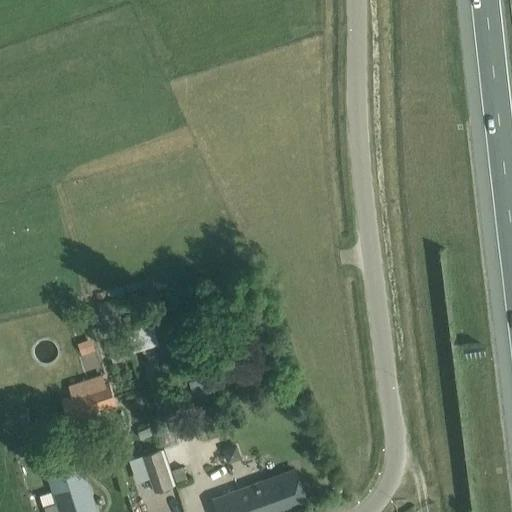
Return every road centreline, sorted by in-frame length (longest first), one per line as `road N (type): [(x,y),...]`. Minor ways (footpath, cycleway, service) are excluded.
road 1 (unclassified): [(366,511),(394,464),(394,434),(355,0)]
road 2 (motorway): [(485,0),(511,255)]
